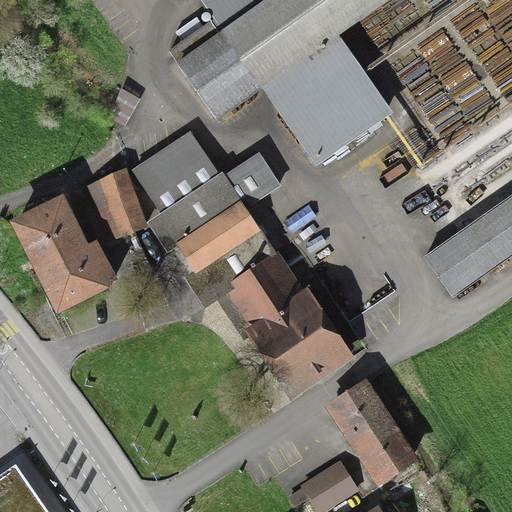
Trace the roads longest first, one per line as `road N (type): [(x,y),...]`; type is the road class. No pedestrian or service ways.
road 1 (primary): [(0,344),(116,511)]
road 2 (unknown): [(184,114),(195,102),(174,41),(147,0)]
